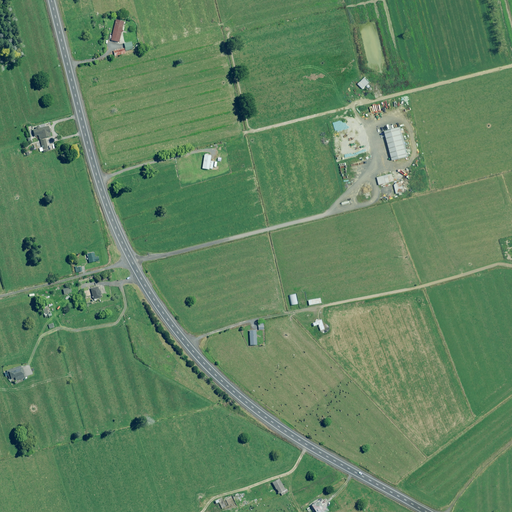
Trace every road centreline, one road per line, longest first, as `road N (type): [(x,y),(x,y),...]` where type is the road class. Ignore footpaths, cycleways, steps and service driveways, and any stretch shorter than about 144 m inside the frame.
road 1 (trunk): [(430,511),(264,415),(201,361),(166,317),(105,204),(50,0)]
road 2 (track): [(511,268),(274,314),(186,342)]
road 3 (track): [(0,299),(131,260)]
